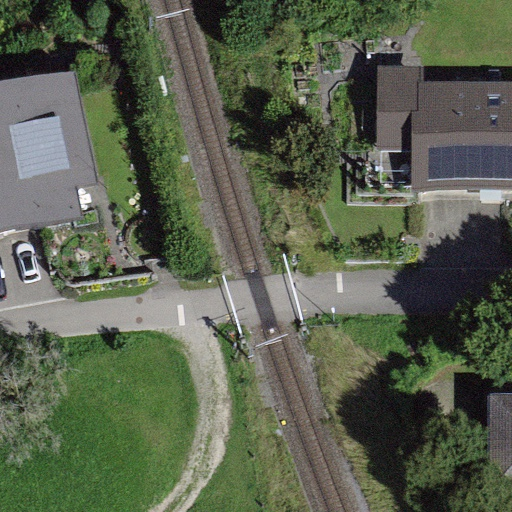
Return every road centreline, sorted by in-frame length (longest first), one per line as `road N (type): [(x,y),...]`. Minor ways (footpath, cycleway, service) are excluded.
road 1 (residential): [(511,292),(384,291),(77,320)]
road 2 (track): [(190,308),(215,391),(211,441),(192,488),(171,511)]
